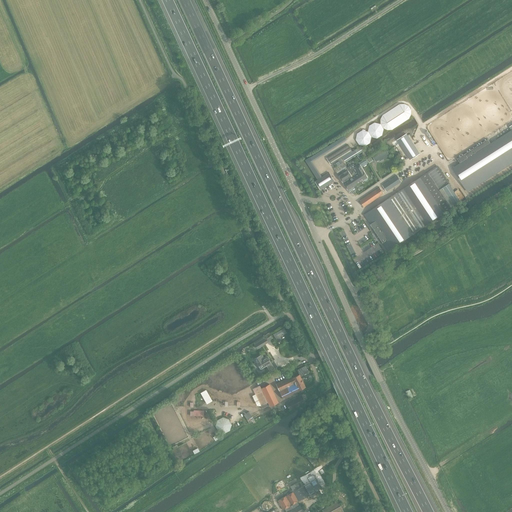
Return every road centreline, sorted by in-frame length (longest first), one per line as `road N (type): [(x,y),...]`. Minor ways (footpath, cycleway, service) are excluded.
road 1 (motorway): [(426,511),(184,0)]
road 2 (motorway): [(167,0),(406,511)]
road 3 (residential): [(319,356),(307,353),(174,75)]
road 4 (unknown): [(266,311),(256,305),(0,470)]
road 5 (unclassified): [(447,511),(314,234)]
road 6 (unclassified): [(314,234),(204,0)]
road 7 (track): [(358,213),(354,200),(426,152),(421,125),(511,68)]
road 8 (track): [(511,186),(351,289)]
road 9 (track): [(246,88),(399,0)]
road 10 (residential): [(319,356),(369,325),(322,230),(314,234)]
